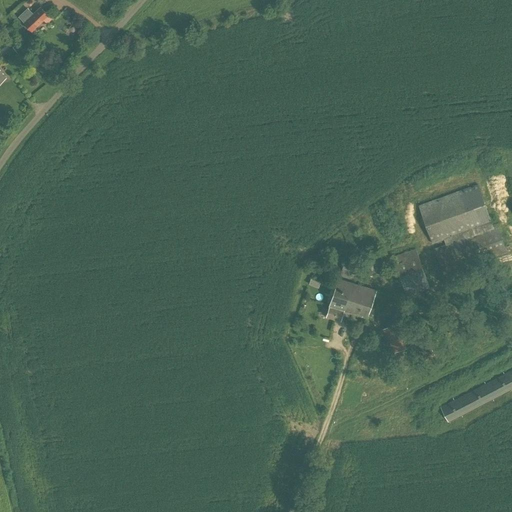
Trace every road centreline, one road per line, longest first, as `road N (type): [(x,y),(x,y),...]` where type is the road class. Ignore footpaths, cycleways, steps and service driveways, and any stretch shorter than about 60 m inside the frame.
road 1 (unclassified): [(0,160),(30,115),(138,0)]
road 2 (unknown): [(359,327),(293,511)]
